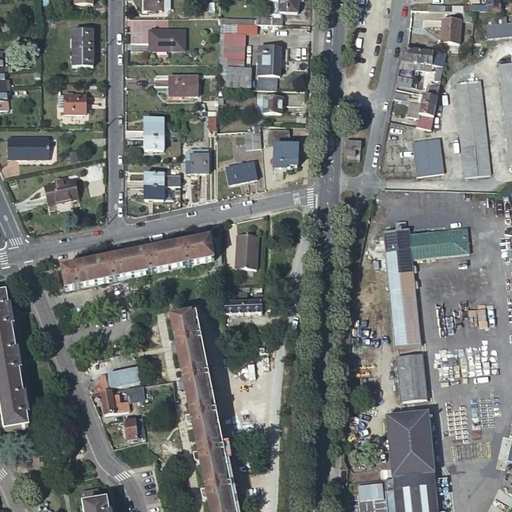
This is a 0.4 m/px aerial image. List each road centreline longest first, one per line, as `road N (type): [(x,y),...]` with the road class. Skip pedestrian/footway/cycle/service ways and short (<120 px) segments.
road 1 (secondary): [(316,511),(326,191)]
road 2 (residential): [(22,253),(102,457),(137,495),(140,511)]
road 3 (unknown): [(458,511),(436,386),(442,278)]
road 4 (residential): [(114,0),(110,235)]
road 5 (residential): [(326,191),(367,185),(402,0)]
road 6 (residential): [(110,235),(326,191)]
road 7 (unknown): [(502,301),(500,396),(467,511)]
road 8 (secondary): [(326,191),(332,0)]
road 9 (unknown): [(454,183),(451,83),(490,75)]
